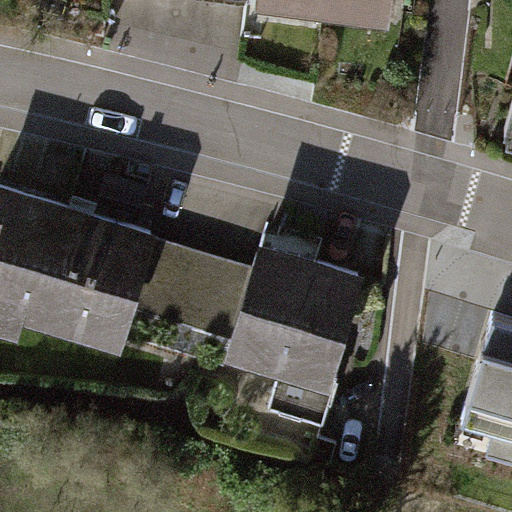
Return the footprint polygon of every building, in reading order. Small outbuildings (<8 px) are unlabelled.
[(253,0),(253,3),(251,13),(390,35),(395,0),(253,0)] [(511,76),(495,133),(500,135),(499,139),(511,142),(511,76)] [(114,342),(118,331),(149,234),(153,223),(83,204),(0,180),(0,326),(10,330),(18,312),(114,342)] [(244,264),(149,234),(118,331),(225,365),(228,355),(216,351),(244,264)] [(252,236),(244,264),(216,351),(228,355),(276,370),(263,409),(319,428),(339,371),(331,368),(362,273),(311,256),(252,236)] [(511,314),(492,308),(457,416),(487,426),(482,444),(511,454),(511,314)]
